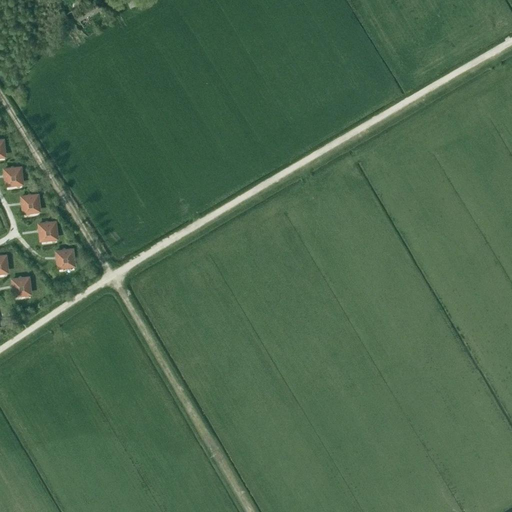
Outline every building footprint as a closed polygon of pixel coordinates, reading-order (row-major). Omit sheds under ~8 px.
[(105,7),(100,0),(84,0),(83,1),(84,3),(74,9),(80,20),(90,13),(91,15),(105,7)] [(4,168),(5,183),(11,183),(12,184),(14,184),(15,182),(21,182),(20,176),(22,175),(21,173),(20,172),(19,166),(14,167),(12,166),(10,166),(9,167),(4,168)] [(21,195),(23,211),(28,210),(30,211),(32,211),(33,210),(38,209),(38,204),(39,202),(39,200),(37,199),(36,194),(31,194),(30,193),(28,193),(27,195),(21,195)] [(38,223),(41,238),(46,237),(47,238),(49,238),(50,236),(56,236),(55,230),(56,229),(56,227),(54,226),(53,221),(48,221),(47,220),(45,221),(44,222),(38,223)] [(56,250),(58,266),(63,265),(65,266),(67,266),(68,264),(73,264),(72,258),(74,257),(73,255),(72,254),(71,248),(66,249),(64,248),(62,248),(61,250),(56,250)] [(12,278),(14,294),(19,293),(21,294),(23,294),(24,293),(29,292),(29,286),(30,285),(30,283),(28,282),(27,276),(22,277),(20,276),(19,276),(17,278),(12,278)]
